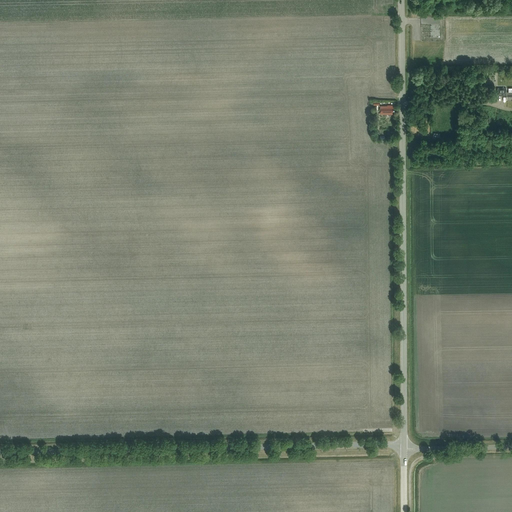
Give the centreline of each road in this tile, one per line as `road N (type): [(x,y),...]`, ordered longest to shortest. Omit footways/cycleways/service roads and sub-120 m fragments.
road 1 (unclassified): [(403,446),(400,0)]
road 2 (unclassified): [(403,446),(0,452)]
